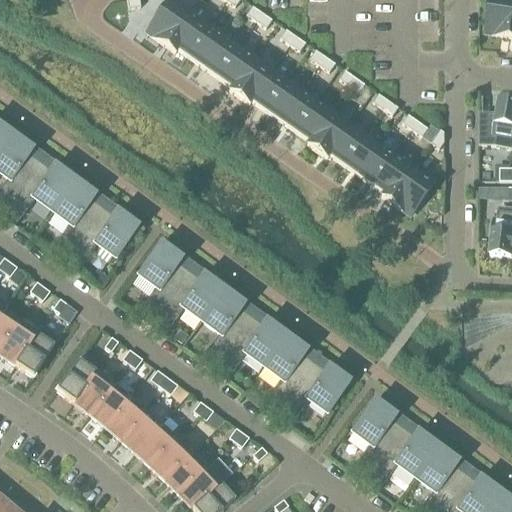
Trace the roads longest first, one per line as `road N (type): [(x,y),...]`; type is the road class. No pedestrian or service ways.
road 1 (residential): [(450,270),(77,14),(105,0)]
road 2 (residential): [(0,242),(295,467)]
road 3 (residential): [(458,68),(450,270)]
road 4 (residential): [(129,508),(0,405)]
